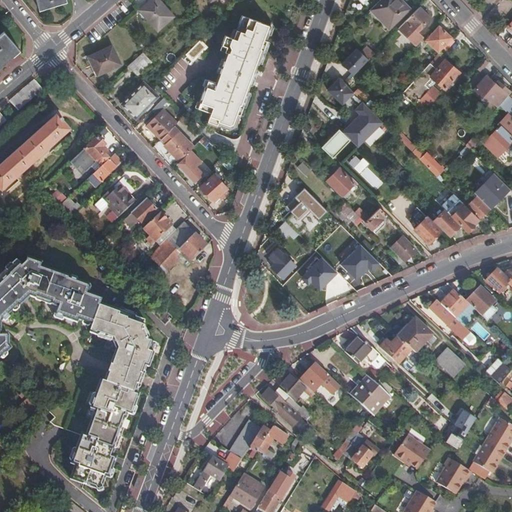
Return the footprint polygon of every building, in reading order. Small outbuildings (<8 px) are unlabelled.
[(67,1),(66,0),(36,0),(40,10),(67,1)] [(174,16),(159,0),(150,0),(139,10),(157,30),(174,16)] [(379,19),(397,0),(382,0),(370,13),(377,20),(378,18),(379,19)] [(409,9),(399,0),(397,0),(379,19),(389,29),(409,9)] [(430,18),(419,7),(398,28),(416,45),(423,37),(417,32),(430,18)] [(244,17),(241,25),(239,31),(237,31),(234,29),(231,38),(225,35),(222,44),(224,45),(222,51),(227,53),(217,83),(207,80),(205,85),(199,101),(203,103),(201,109),(210,112),(206,122),(215,126),(216,123),(227,127),(234,124),(237,114),(239,115),(242,106),(247,93),(248,92),(246,91),(256,64),(259,65),(259,63),(264,50),(267,41),(266,41),(268,35),(271,27),(270,26),(244,17)] [(438,26),(425,40),(438,52),(451,37),(438,26)] [(0,67),(19,51),(3,33),(0,35),(0,67)] [(119,65),(112,47),(90,56),(97,74),(119,65)] [(356,58),(363,65),(374,53),(367,47),(356,58)] [(444,89),(447,86),(458,73),(438,54),(401,94),(415,106),(417,105),(420,108),(429,97),(426,94),(428,91),(424,87),(432,79),(436,82),(444,89)] [(139,56),(127,66),(137,76),(148,66),(139,56)] [(483,96),(494,83),(485,75),(474,88),(483,96)] [(342,105),(354,93),(339,78),(327,90),(342,105)] [(43,90),(35,80),(10,101),(18,111),(43,90)] [(497,108),(510,92),(496,80),(494,83),(483,96),(497,108)] [(157,96),(143,83),(122,104),(136,117),(157,96)] [(361,87),(354,94),(361,100),(363,103),(370,95),(361,87)] [(429,97),(420,108),(424,111),(439,95),(431,88),(428,91),(426,94),(429,97)] [(247,93),(242,106),(246,108),(251,94),(247,93)] [(354,94),(341,107),(344,110),(354,101),(357,103),(361,100),(354,94)] [(164,97),(152,109),(157,115),(146,125),(161,139),(174,126),(177,123),(164,109),(170,103),(164,97)] [(361,103),(336,128),(345,137),(355,148),(380,123),(361,103)] [(69,131),(57,117),(0,167),(0,190),(1,192),(69,131)] [(174,126),(161,139),(159,141),(178,160),(193,146),(174,126)] [(511,139),(499,126),(483,143),(496,156),(511,139)] [(345,137),(336,128),(323,142),(331,151),(345,137)] [(403,144),(406,140),(400,134),(397,138),(403,144)] [(101,166),(109,158),(104,153),(106,152),(102,148),(105,145),(97,137),(84,150),(95,162),(96,161),(101,166)] [(465,145),(469,149),(476,141),(471,137),(465,145)] [(410,152),(414,148),(406,140),(403,144),(410,152)] [(203,166),(189,151),(177,164),(194,181),(202,174),(199,171),(203,166)] [(121,163),(113,154),(109,158),(101,166),(93,174),(101,182),(121,163)] [(376,190),(384,182),(355,154),(347,162),(376,190)] [(435,166),(428,159),(423,165),(430,172),(435,166)] [(302,162),(295,167),(304,177),(310,171),(302,162)] [(353,183),(339,168),(326,181),(341,195),(353,183)] [(96,186),(101,182),(93,174),(88,179),(96,186)] [(227,188),(214,175),(200,187),(213,201),(219,196),(221,198),(226,193),(224,191),(227,188)] [(503,190),(493,180),(481,193),(491,202),(503,190)] [(101,196),(102,197),(109,204),(107,205),(117,216),(133,200),(116,183),(101,196)] [(56,204),(64,198),(58,189),(50,195),(56,204)] [(477,219),(478,219),(489,208),(476,196),(465,207),(477,219)] [(109,204),(102,197),(94,205),(101,212),(107,205),(109,204)] [(68,198),(58,207),(71,217),(81,208),(76,203),(74,205),(68,198)] [(157,211),(145,199),(123,220),(129,226),(137,219),(143,225),(157,211)] [(460,207),(450,217),(465,232),(477,219),(465,207),(462,203),(459,200),(456,203),(460,207)] [(353,212),(344,202),(334,212),(342,220),(347,216),(357,225),(362,220),(353,212)] [(353,212),(362,220),(364,223),(370,218),(358,207),(353,212)] [(364,223),(372,231),(379,224),(379,223),(386,216),(379,209),(370,218),(364,223)] [(397,209),(390,216),(401,226),(408,220),(397,209)] [(414,224),(423,216),(417,209),(408,217),(414,224)] [(142,229),(159,247),(175,230),(159,214),(142,229)] [(440,231),(426,217),(414,230),(428,243),(440,231)] [(286,220),(285,220),(275,230),(283,238),(287,234),(291,238),(296,233),(285,222),(286,220)] [(159,247),(149,257),(167,275),(186,256),(179,249),(193,234),(182,223),(175,230),(159,247)] [(296,233),(291,238),(298,245),(303,240),(296,233)] [(179,249),(186,256),(191,261),(206,247),(193,234),(179,249)] [(414,249),(401,236),(390,248),(402,261),(414,249)] [(256,253),(263,259),(272,249),(265,243),(256,253)] [(376,264),(357,245),(337,265),(353,281),(366,268),(369,271),(376,264)] [(283,253),(277,248),(269,256),(274,262),(270,266),(283,278),(295,265),(285,256),(288,253),(285,250),(283,253)] [(78,314),(84,292),(86,284),(64,277),(64,276),(37,267),(38,260),(24,256),(22,262),(14,263),(11,259),(0,269),(0,361),(0,362),(0,361),(0,359),(5,354),(7,355),(11,351),(7,348),(8,341),(2,335),(0,335),(0,321),(27,295),(32,296),(32,295),(49,301),(49,302),(55,304),(53,312),(76,319),(78,314)] [(337,273),(320,257),(300,278),(309,286),(312,283),(320,291),(337,273)] [(498,270),(486,281),(498,293),(504,300),(511,292),(511,271),(509,272),(505,276),(498,270)] [(468,304),(481,316),(484,313),(495,301),(480,287),(465,302),(468,304)] [(465,302),(453,290),(440,304),(455,318),(468,304),(465,302)] [(98,296),(84,292),(78,314),(91,318),(95,303),(98,296)] [(463,339),(469,332),(455,318),(440,304),(436,300),(429,308),(463,339)] [(118,310),(95,303),(91,318),(89,327),(96,329),(95,335),(103,337),(103,339),(111,341),(114,340),(117,347),(114,349),(109,364),(111,365),(106,380),(104,379),(100,393),(93,391),(88,405),(89,405),(86,414),(91,416),(81,443),(77,442),(74,450),(72,449),(67,464),(74,467),(70,480),(93,488),(100,486),(104,477),(107,477),(113,462),(111,462),(113,454),(111,454),(114,446),(113,446),(117,432),(119,432),(121,427),(123,427),(126,418),(128,418),(132,404),(129,403),(131,398),(130,397),(133,388),(130,388),(135,373),(138,374),(141,366),(143,361),(147,362),(152,349),(148,347),(151,339),(142,317),(132,314),(133,310),(119,306),(118,310)] [(490,306),(481,316),(485,320),(494,310),(490,306)] [(412,350),(415,353),(432,335),(415,319),(398,337),(412,350)] [(462,341),(468,347),(476,339),(469,333),(462,341)] [(371,364),(379,355),(359,336),(344,351),(358,364),(364,357),(371,364)] [(412,350),(398,337),(391,344),(387,340),(381,347),(398,364),(412,350)] [(446,348),(435,360),(454,377),(465,365),(446,348)] [(500,382),(510,370),(501,362),(490,376),(499,385),(500,382)] [(340,386),(315,363),(299,381),(311,393),(316,388),(317,388),(322,383),(327,387),(330,383),(337,389),(340,386)] [(284,382),(274,392),(285,403),(290,398),(294,401),(302,392),(309,398),(313,394),(311,393),(299,381),(291,375),(289,376),(287,375),(282,380),(284,382)] [(388,396),(366,376),(349,394),(371,414),(388,396)] [(274,392),(270,389),(262,397),(279,412),(278,413),(293,426),(301,417),(297,413),(285,403),(274,392)] [(493,400),(496,402),(502,393),(500,391),(493,400)] [(500,407),(503,409),(510,413),(511,410),(511,400),(502,393),(496,402),(500,407)] [(433,406),(438,401),(431,394),(426,399),(433,406)] [(43,412),(29,397),(20,407),(35,421),(43,412)] [(297,413),(301,417),(307,422),(313,416),(303,407),(297,413)] [(463,412),(445,443),(456,450),(461,442),(474,419),(463,412)] [(485,439),(504,451),(511,437),(511,425),(498,417),(485,439)] [(252,418),(230,451),(233,453),(242,459),(251,445),(264,425),(252,418)] [(277,429),(279,424),(276,421),(271,429),(259,448),(267,454),(271,448),(267,445),(273,435),(282,440),(286,434),(277,429)] [(251,445),(258,450),(259,448),(271,429),(264,424),(264,425),(251,445)] [(351,443),(358,433),(354,430),(339,450),(343,453),(351,443)] [(360,450),(351,460),(362,468),(372,454),(374,456),(378,451),(366,441),(358,433),(351,443),(360,450)] [(393,454),(405,462),(406,460),(411,463),(417,468),(430,450),(407,434),(393,454)] [(472,462),(491,473),(504,451),(485,439),(472,462)] [(351,460),(360,450),(351,443),(343,453),(351,460)] [(275,451),(271,448),(267,454),(272,456),(275,451)] [(331,457),(337,461),(342,453),(337,450),(331,457)] [(233,453),(226,463),(225,466),(229,468),(228,469),(234,473),(242,459),(233,453)] [(213,458),(194,488),(200,492),(211,475),(220,481),(228,469),(229,468),(225,466),(226,463),(221,461),(220,462),(218,461),(213,458)] [(445,468),(437,483),(456,494),(462,483),(465,479),(466,480),(471,472),(449,458),(444,467),(445,468)] [(263,489),(242,476),(241,477),(230,494),(229,496),(250,509),(263,489)] [(344,481),(340,478),(326,500),(322,506),(329,511),(339,496),(348,501),(356,491),(355,490),(344,481)] [(274,511),(283,499),(269,490),(259,508),(258,508),(263,511),(274,511)] [(416,491),(404,511),(429,511),(432,509),(435,502),(416,491)]
